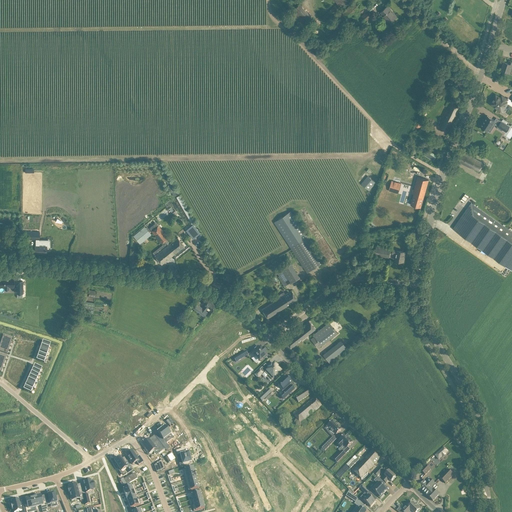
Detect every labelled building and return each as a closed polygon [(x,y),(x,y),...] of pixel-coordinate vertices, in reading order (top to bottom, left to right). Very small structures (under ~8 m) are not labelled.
[(326,22),(329,25),(321,32),(329,40),(363,7),(363,6),(359,2),(361,0),(333,0),(337,3),(319,19),(324,24),(326,22)] [(300,4),(291,12),(304,26),(312,17),(300,4)] [(390,22),(393,19),(397,16),(392,11),(392,12),(387,6),(381,12),(384,15),(383,17),(383,18),(384,20),(386,20),(387,19),(390,22)] [(371,15),(367,11),(360,17),(365,22),(371,15)] [(510,73),(511,67),(511,61),(509,61),(508,63),(504,62),(501,71),(510,73)] [(507,99),(502,95),(500,98),(496,95),(490,104),(501,110),(504,106),(506,107),(508,103),(506,102),(507,102),(506,101),(507,99)] [(460,106),(456,104),(451,102),(439,126),(448,131),(460,106)] [(488,130),(490,132),(496,122),(494,120),(495,120),(487,115),(480,126),(481,127),(481,128),(484,130),(484,129),(488,131),(488,130)] [(506,132),(510,126),(501,121),(498,126),(506,132)] [(470,155),(459,150),(455,159),(480,172),(484,163),(472,156),(472,155),(471,154),(470,155)] [(376,182),(368,176),(361,183),(369,190),(376,182)] [(429,179),(424,178),(418,176),(414,189),(413,188),(412,193),(414,193),(412,198),(411,198),(410,200),(412,200),(411,204),(421,207),(429,179)] [(401,183),(392,180),(389,190),(398,193),(401,183)] [(392,197),(385,191),(377,200),(384,206),(392,197)] [(471,202),(453,228),(457,231),(460,233),(511,270),(511,269),(511,231),(475,205),(471,202)] [(324,261),(321,257),(291,211),(274,222),(298,259),(307,273),(324,261)] [(193,238),(200,233),(193,224),(186,230),(193,238)] [(145,226),(133,236),(138,241),(149,231),(145,226)] [(158,226),(152,231),(161,242),(163,241),(165,243),(164,244),(173,255),(184,245),(181,241),(177,237),(170,243),(166,239),(167,238),(158,226)] [(46,252),(46,247),(46,245),(39,245),(39,231),(24,231),(24,239),(35,239),(35,245),(35,252),(46,252)] [(164,244),(152,253),(155,255),(161,264),(173,255),(164,244)] [(389,258),(390,249),(390,248),(377,245),(376,246),(375,255),(389,258)] [(405,251),(397,250),(393,249),(392,253),(396,254),(395,260),(403,261),(405,251)] [(291,263),(277,272),(279,275),(278,276),(282,282),(285,280),(287,284),(290,282),(290,283),(300,277),(291,263)] [(13,277),(0,277),(0,286),(13,287),(13,277)] [(277,299),(273,301),(262,309),(268,318),(297,299),(291,290),(285,294),(283,292),(275,297),(277,299)] [(211,309),(212,308),(215,304),(209,299),(205,304),(202,308),(197,303),(193,307),(198,311),(204,316),(208,312),(205,310),(208,307),(211,309)] [(291,348),(303,338),(315,328),(309,320),(302,325),(303,326),(300,328),(300,327),(286,338),(287,339),(285,340),(291,348)] [(329,322),(317,331),(313,335),(321,345),(337,333),(329,322)] [(287,339),(286,338),(282,334),(277,338),(281,344),(285,340),(287,339)] [(329,363),(348,349),(341,340),(322,353),(329,363)] [(259,348),(258,346),(253,351),(254,353),(253,354),(259,361),(263,357),(264,358),(265,358),(266,357),(267,357),(267,356),(266,355),(267,354),(266,353),(267,352),(263,348),(262,349),(261,347),(259,348)] [(243,358),(250,353),(248,350),(241,354),(241,355),(236,358),(237,360),(243,357),(243,358)] [(277,367),(278,367),(275,364),(272,366),(272,365),(269,368),(268,367),(264,371),(272,380),(274,378),(275,379),(278,376),(277,375),(281,371),(277,367)] [(235,375),(228,368),(226,370),(224,368),(224,369),(220,373),(231,385),(231,384),(227,380),(231,376),(232,377),(235,375)] [(258,379),(264,373),(260,370),(255,375),(258,379)] [(231,385),(220,373),(215,377),(219,382),(217,384),(223,390),(226,387),(224,386),(228,382),(231,385)] [(286,376),(278,384),(284,390),(282,392),(287,397),(295,389),(291,386),(291,387),(289,385),(292,383),(286,376)] [(299,402),(311,394),(307,388),(295,396),(299,402)] [(202,396),(197,400),(205,408),(212,401),(212,400),(214,398),(211,396),(212,396),(208,392),(206,390),(200,395),(202,396)] [(300,424),(318,409),(322,406),(315,398),(294,416),(300,424)] [(192,403),(185,409),(193,418),(200,412),(205,417),(208,414),(201,407),(198,410),(192,403)] [(254,409),(247,415),(252,420),(259,413),(254,409)] [(259,413),(252,420),(257,425),(264,418),(259,413)] [(264,418),(257,425),(261,430),(268,423),(264,418)] [(238,420),(233,424),(240,431),(244,426),(238,420)] [(328,433),(333,438),(342,430),(333,421),(331,423),(330,423),(328,425),(328,426),(327,427),(330,430),(328,433)] [(268,423),(261,430),(266,434),(273,428),(268,423)] [(226,426),(224,428),(228,433),(231,430),(235,435),(240,431),(233,424),(229,428),(226,426)] [(209,425),(202,431),(202,432),(203,432),(206,436),(213,430),(209,425)] [(165,427),(157,433),(161,439),(158,441),(165,449),(166,451),(170,449),(164,440),(171,435),(165,427)] [(273,428),(266,434),(271,439),(278,432),(273,428)] [(213,430),(206,436),(210,440),(216,434),(213,430)] [(216,434),(210,440),(213,444),(220,438),(216,434)] [(347,435),(346,435),(343,437),(341,439),(339,442),(338,444),(341,448),(343,446),(346,449),(353,442),(349,438),(349,437),(347,435)] [(148,439),(142,444),(145,449),(144,449),(148,454),(149,453),(149,454),(153,451),(154,452),(157,450),(159,453),(165,449),(158,441),(157,440),(153,443),(151,441),(150,442),(148,439)] [(221,446),(212,449),(212,450),(213,450),(215,454),(223,451),(221,446)] [(444,448),(442,450),(434,458),(438,461),(448,452),(444,448)] [(184,449),(176,451),(177,456),(180,455),(183,465),(189,464),(189,463),(191,462),(190,458),(189,456),(190,456),(189,456),(188,452),(185,453),(184,449)] [(296,449),(288,457),(293,462),(301,454),(296,449)] [(136,462),(138,465),(144,462),(139,456),(137,458),(134,453),(132,451),(126,455),(132,465),(136,462)] [(215,454),(215,455),(217,459),(225,456),(223,451),(215,454)] [(334,459),(337,463),(346,454),(342,451),(334,459)] [(361,479),(381,458),(373,451),(353,472),(361,479)] [(301,454),(293,462),(297,466),(302,461),(301,459),(304,457),(301,454)] [(225,456),(217,459),(220,464),(228,460),(225,456)] [(346,464),(350,468),(359,460),(355,456),(346,464)] [(120,474),(125,471),(127,474),(133,471),(127,462),(124,464),(121,460),(120,458),(114,462),(116,464),(115,464),(117,468),(118,467),(120,470),(118,471),(120,474)] [(162,460),(154,466),(156,473),(162,470),(165,469),(162,460)] [(228,460),(220,464),(222,469),(230,466),(228,460)] [(302,461),(297,466),(302,471),(310,463),(307,460),(304,462),(302,461)] [(278,463),(272,466),(276,475),(283,472),(278,463)] [(310,463),(302,471),(306,475),(312,470),(310,468),(313,466),(310,463)] [(425,476),(431,470),(426,465),(420,471),(425,476)] [(272,466),(266,469),(270,477),(276,475),(272,466)] [(193,467),(182,470),(184,476),(195,473),(194,472),(193,467)] [(380,467),(374,474),(377,476),(377,477),(384,470),(380,467)] [(312,470),(306,475),(311,480),(319,472),(316,469),(313,471),(312,470)] [(446,484),(454,475),(448,469),(440,478),(446,484)] [(382,480),(386,483),(389,480),(391,482),(396,477),(389,471),(385,476),(385,477),(382,480)] [(283,472),(276,475),(279,481),(285,478),(283,472)] [(319,472),(311,480),(315,485),(323,477),(319,472)] [(195,473),(184,476),(185,481),(196,478),(195,473)] [(237,473),(227,478),(228,478),(230,484),(240,479),(237,473)] [(134,474),(124,480),(127,485),(137,479),(134,474)] [(276,475),(270,477),(273,483),(279,481),(276,475)] [(377,484),(371,490),(375,494),(376,493),(380,498),(381,497),(382,498),(384,495),(383,494),(387,490),(383,487),(385,484),(378,477),(374,481),(377,484)] [(196,478),(185,481),(187,486),(197,483),(196,478)] [(285,478),(279,481),(282,487),(288,484),(285,478)] [(87,481),(83,482),(86,493),(93,491),(93,489),(95,489),(93,482),(91,482),(90,480),(89,479),(86,480),(87,481)] [(230,484),(233,490),(242,485),(240,479),(230,484)] [(425,494),(431,487),(435,484),(431,479),(427,483),(425,481),(422,484),(418,487),(425,494)] [(279,481),(273,483),(276,490),(282,487),(279,481)] [(197,483),(187,486),(188,492),(199,489),(197,483)] [(288,484),(282,487),(285,493),(291,490),(288,484)] [(69,488),(68,488),(69,493),(70,493),(71,497),(79,495),(80,501),(84,500),(81,489),(78,490),(77,485),(74,486),(74,485),(68,486),(69,488)] [(133,485),(123,489),(125,494),(135,490),(133,485)] [(367,497),(364,500),(371,507),(376,502),(375,501),(371,498),(373,495),(362,485),(360,488),(365,493),(364,494),(367,497)] [(282,487),(276,490),(279,496),(285,493),(282,487)] [(433,502),(437,498),(439,495),(431,487),(425,494),(433,502)] [(135,490),(125,494),(127,499),(137,495),(135,490)] [(291,490),(285,493),(289,501),(295,499),(291,490)] [(200,492),(191,495),(193,500),(192,500),(192,501),(201,498),(200,492)] [(49,500),(46,500),(47,506),(57,503),(57,502),(58,501),(57,498),(56,498),(55,494),(54,494),(54,493),(51,493),(51,494),(48,495),(49,500)] [(243,493),(235,497),(237,502),(246,498),(243,493)] [(285,493),(279,496),(283,504),(289,501),(285,493)] [(353,494),(350,499),(356,503),(355,504),(358,507),(355,511),(365,511),(361,508),(363,505),(353,494)] [(36,497),(33,498),(35,507),(41,506),(42,511),(47,511),(45,501),(42,502),(40,496),(39,496),(39,495),(36,496),(36,497)] [(137,495),(127,499),(128,504),(139,500),(137,500),(135,496),(137,495)] [(27,504),(25,505),(26,511),(31,511),(30,509),(35,507),(33,498),(26,499),(27,504)] [(201,498),(192,501),(193,506),(192,506),(203,503),(201,498)] [(246,498),(237,502),(240,507),(248,503),(246,498)] [(319,500),(316,504),(326,511),(331,503),(324,498),(322,502),(319,500),(318,500),(319,500)] [(139,500),(128,504),(130,509),(141,505),(139,500)] [(19,501),(11,503),(12,503),(13,507),(12,507),(11,507),(12,511),(13,511),(14,511),(13,511),(25,511),(24,506),(20,507),(19,501)] [(203,503),(192,506),(194,511),(204,509),(203,503)] [(240,507),(242,511),(250,508),(248,503),(240,507)] [(419,511),(422,509),(418,506),(417,507),(413,503),(408,507),(407,506),(402,511),(403,511),(409,511),(411,511),(412,511),(419,511)]
